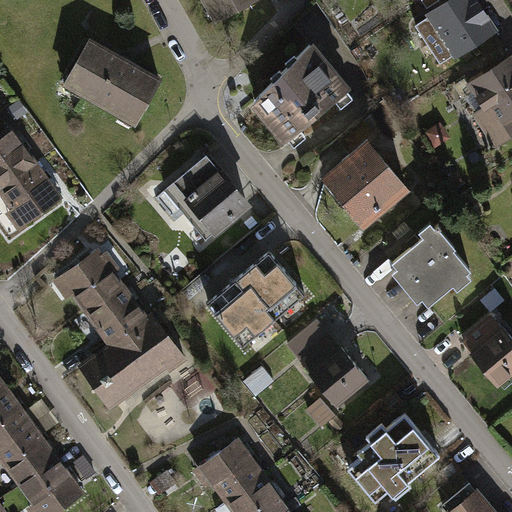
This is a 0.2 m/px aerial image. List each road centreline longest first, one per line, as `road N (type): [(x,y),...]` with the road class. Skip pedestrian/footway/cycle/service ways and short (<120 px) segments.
road 1 (residential): [(162,0),(213,121),(511,475)]
road 2 (residential): [(0,319),(139,511)]
